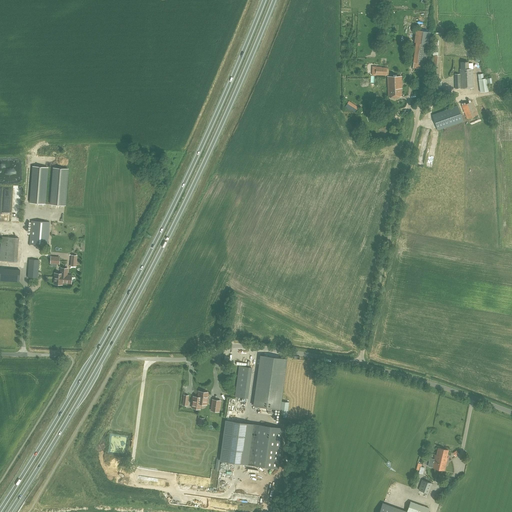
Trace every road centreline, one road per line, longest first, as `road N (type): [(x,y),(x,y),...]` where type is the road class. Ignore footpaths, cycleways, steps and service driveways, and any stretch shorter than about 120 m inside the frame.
road 1 (trunk): [(10,511),(133,302),(274,0)]
road 2 (trunk): [(264,0),(124,299),(0,510)]
road 3 (unclassified): [(360,365),(415,141)]
road 4 (unclassified): [(360,365),(250,346),(188,359),(141,358)]
road 5 (unclassified): [(511,412),(360,365)]
